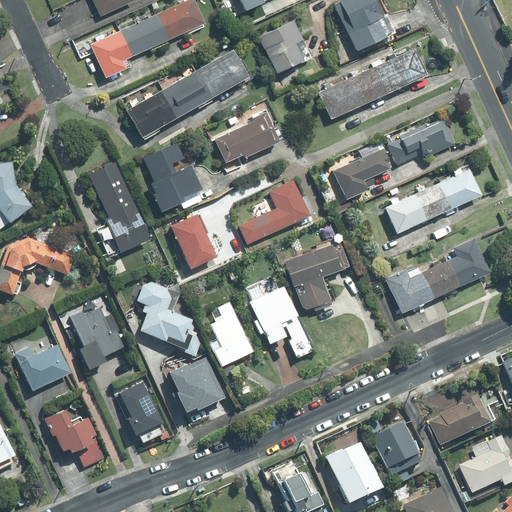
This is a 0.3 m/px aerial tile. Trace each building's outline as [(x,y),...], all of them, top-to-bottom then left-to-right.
[(191,0),(189,0),(85,47),(100,79),(132,65),(128,58),(203,25),(191,0)] [(128,0),(88,0),(96,17),(129,2),(128,0)] [(392,36),(375,0),(339,0),(332,4),(354,53),(392,36)] [(308,59),(289,22),(256,38),(275,76),(308,59)] [(244,79),(227,49),(120,110),(137,140),(244,79)] [(409,51),(314,96),(326,120),(421,76),(409,51)] [(278,141),(265,113),(209,139),(222,167),(278,141)] [(450,144),(440,119),(382,145),(392,168),(450,144)] [(162,149),(139,159),(151,187),(145,189),(158,218),(203,198),(190,168),(174,175),(162,149)] [(379,150),(329,172),(341,199),(362,190),(358,181),(387,168),(379,150)] [(12,163),(0,164),(0,209),(9,219),(26,202),(15,190),(12,163)] [(117,165),(85,179),(116,248),(148,234),(117,165)] [(474,196),(463,171),(379,208),(390,233),(474,196)] [(304,217),(288,182),(263,194),(271,211),(234,227),(242,245),(304,217)] [(210,259),(191,218),(165,229),(184,271),(210,259)] [(7,256),(0,270),(0,293),(10,298),(22,271),(34,265),(63,273),(68,258),(46,252),(44,244),(31,238),(24,241),(16,241),(10,243),(6,250),(7,256)] [(487,276),(472,241),(449,251),(453,258),(407,278),(404,272),(382,282),(398,316),(487,276)] [(340,270),(328,243),(280,265),(302,314),(329,302),(319,279),(340,270)] [(274,276),(238,290),(256,333),(291,318),(274,276)] [(140,282),(133,301),(143,305),(139,315),(149,319),(142,336),(189,355),(197,337),(184,332),(189,320),(171,313),(177,297),(140,282)] [(91,306),(67,316),(78,345),(73,347),(82,369),(100,362),(98,354),(116,347),(109,330),(101,333),(91,306)] [(247,351),(229,312),(207,322),(218,346),(209,350),(216,365),(247,351)] [(27,347),(9,356),(26,393),(67,374),(54,346),(31,356),(27,347)] [(207,353),(167,370),(183,408),(223,391),(207,353)] [(511,357),(499,363),(511,392),(511,357)] [(136,382),(111,394),(131,437),(155,425),(136,382)] [(95,442),(78,405),(61,412),(54,397),(36,405),(51,439),(59,436),(61,440),(69,437),(76,451),(95,442)] [(490,430),(474,397),(423,422),(439,454),(490,430)] [(416,464),(400,428),(368,441),(384,477),(416,464)] [(486,454),(455,468),(468,497),(498,484),(501,489),(511,483),(511,464),(499,436),(481,444),(486,454)] [(0,459),(8,455),(0,437),(0,459)] [(377,490),(355,444),(321,461),(343,506),(377,490)] [(314,511),(316,511),(309,496),(301,499),(292,480),(275,488),(285,511),(314,511)] [(448,511),(438,491),(398,510),(398,511),(448,511)] [(511,511),(511,501),(508,505),(500,511),(511,511)]
